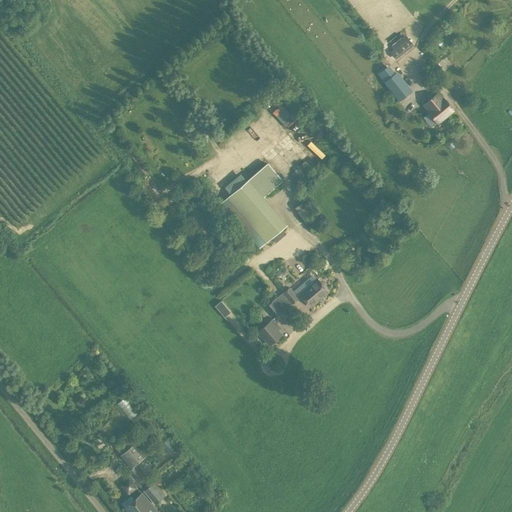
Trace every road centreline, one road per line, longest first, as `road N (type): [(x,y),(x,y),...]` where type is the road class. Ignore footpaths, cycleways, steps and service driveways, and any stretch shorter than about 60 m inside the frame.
road 1 (tertiary): [(347,511),(511,204)]
road 2 (unclassified): [(0,386),(103,511)]
